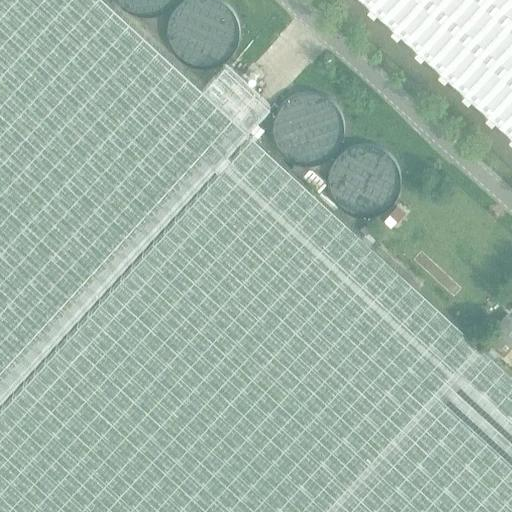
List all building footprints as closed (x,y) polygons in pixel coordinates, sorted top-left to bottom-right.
[(0,0),(0,399),(146,241),(269,106),(225,65),(203,88),(107,0),(0,0)] [(511,0),(369,0),(478,100),(511,132),(511,0)] [(348,127),(348,126),(348,120),(346,114),(343,107),(339,102),(333,98),(329,95),(324,93),(317,92),(309,92),(302,94),(297,96),(290,101),(286,106),(283,111),(281,118),(280,124),(280,131),(282,137),(284,143),(289,149),(293,153),(300,157),(306,159),(314,160),(321,160),(327,158),(333,154),(338,151),(343,145),(346,139),(348,133),(348,127)] [(511,511),(511,374),(476,341),(319,194),(327,184),(306,165),(298,158),(294,162),(290,167),(253,132),(0,408),(0,511),(511,511)] [(401,183),(401,182),(400,175),(398,168),(394,162),(391,158),(385,153),(379,150),(373,148),(367,148),(361,148),(355,150),(348,153),(342,159),(338,164),(335,169),(333,175),(333,182),(333,189),(335,195),(338,201),(342,206),(347,210),(352,213),(357,215),(364,216),(372,216),(379,214),(385,211),(390,207),(396,201),(398,196),(400,189),(401,183)] [(502,355),(511,344),(511,320),(490,343),(502,355)]
